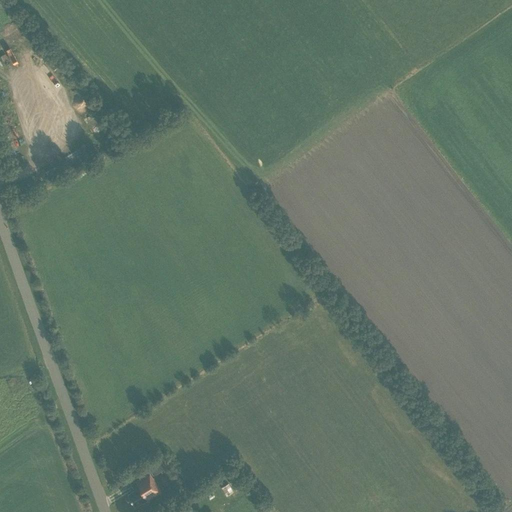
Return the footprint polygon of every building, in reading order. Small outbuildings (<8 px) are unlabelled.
[(66,102),(82,118),(95,104),(84,94),(82,96),(77,91),(66,102)] [(21,134),(32,129),(27,117),(16,122),(21,134)] [(102,121),(94,124),(98,136),(106,134),(102,121)] [(58,184),(61,190),(71,185),(68,180),(58,184)] [(57,189),(47,193),(49,200),(59,197),(57,189)] [(48,203),(39,207),(41,212),(50,207),(48,203)] [(161,454),(148,463),(154,473),(168,464),(161,454)] [(149,474),(137,481),(141,487),(127,495),(134,506),(142,502),(142,503),(160,492),(149,474)] [(221,488),(226,496),(233,491),(228,483),(221,488)]
